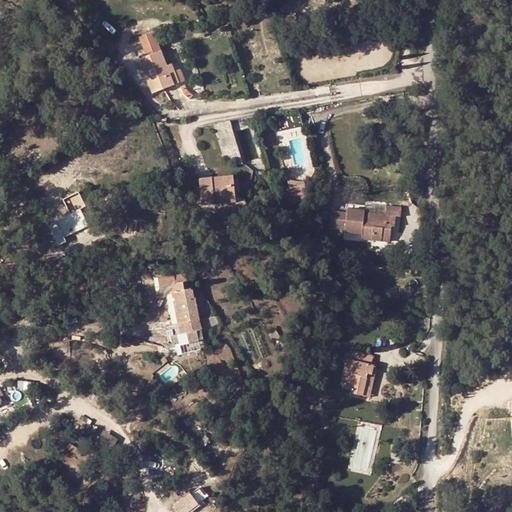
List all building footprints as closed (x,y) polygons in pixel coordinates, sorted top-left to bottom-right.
[(152,33),(138,38),(145,53),(137,57),(152,95),(174,87),(166,69),(163,61),(164,61),(152,33)] [(166,69),(174,87),(183,82),(179,72),(174,74),(171,67),(166,69)] [(187,90),(184,94),(190,99),(193,95),(187,90)] [(224,157),(240,153),(231,119),(215,123),(224,157)] [(236,203),(234,193),(232,179),(232,177),(198,180),(200,206),(236,203)] [(306,199),(307,181),(289,180),(289,198),(306,199)] [(114,210),(124,205),(117,189),(102,196),(102,201),(105,207),(110,203),(114,210)] [(84,207),(78,193),(63,200),(70,214),(46,225),(58,249),(66,244),(64,239),(87,228),(78,210),(84,207)] [(388,242),(389,227),(392,226),(393,217),(398,218),(400,208),(384,206),(383,214),(362,212),(360,237),(360,241),(388,242)] [(64,239),(66,244),(89,233),(93,225),(84,207),(78,210),(87,228),(64,239)] [(343,236),(360,237),(362,212),(362,210),(345,209),(345,215),(330,214),(329,231),(343,231),(343,236)] [(38,241),(45,253),(54,248),(48,236),(38,241)] [(188,288),(185,271),(156,276),(158,291),(172,289),(173,295),(171,296),(176,324),(171,324),(164,326),(166,336),(178,334),(201,330),(199,319),(193,287),(188,288)] [(163,293),(166,296),(171,324),(176,324),(171,296),(173,295),(172,289),(158,291),(156,276),(151,277),(154,294),(163,293)] [(215,316),(199,319),(201,330),(207,329),(219,327),(215,316)] [(201,330),(178,334),(180,344),(201,340),(200,338),(207,337),(207,329),(201,330)] [(70,341),(44,343),(45,360),(71,359),(70,341)] [(374,369),(377,369),(378,365),(372,364),(374,356),(350,352),(349,360),(346,360),(342,379),(344,380),(342,388),(351,390),(350,394),(363,396),(367,373),(373,373),(374,369)] [(367,373),(363,396),(372,398),(377,369),(374,369),(373,373),(367,373)] [(109,449),(116,435),(104,430),(97,443),(109,449)] [(404,465),(406,452),(398,451),(391,450),(389,462),(404,465)] [(47,496),(51,503),(58,499),(53,492),(47,496)] [(44,506),(47,506),(51,503),(47,496),(41,499),(41,500),(41,502),(41,504),(43,505),(44,506)]
